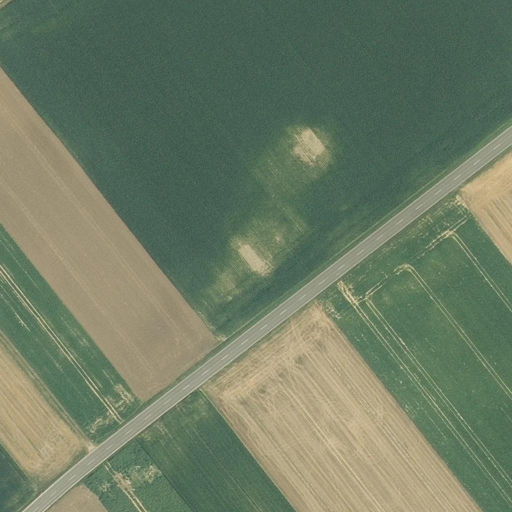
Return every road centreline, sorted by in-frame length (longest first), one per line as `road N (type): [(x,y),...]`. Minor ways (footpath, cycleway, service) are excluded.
road 1 (secondary): [(511,142),(48,511)]
road 2 (track): [(105,464),(0,331)]
